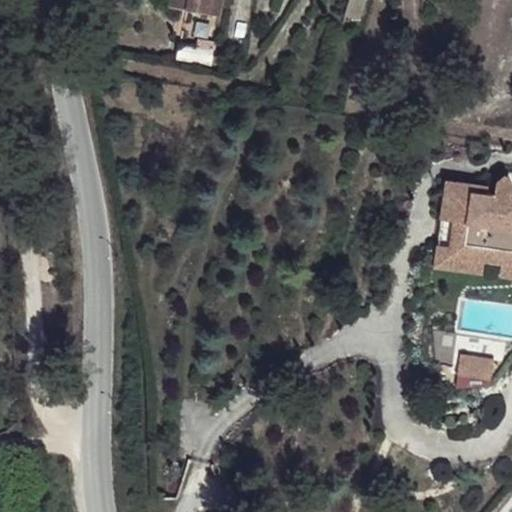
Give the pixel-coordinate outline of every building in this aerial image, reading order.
[(191,0),(177,0),(175,9),(189,12),(191,0)] [(191,0),(189,12),(208,16),(212,1),(217,1),(217,0),(191,0)] [(428,0),(411,0),(406,21),(422,25),(428,0)] [(217,54),(184,47),(181,62),(215,68),(217,54)] [(485,193),(445,186),(431,260),(481,270),(483,258),(497,261),(495,273),(511,276),(511,204),(509,204),(511,197),(511,194),(511,178),(507,172),(496,181),(494,195),(492,201),(483,199),(485,193)] [(447,176),(445,186),(485,193),(488,184),(447,176)] [(494,195),(485,193),(483,199),(492,201),(494,195)] [(489,351),(457,345),(454,362),(485,368),(489,351)]
